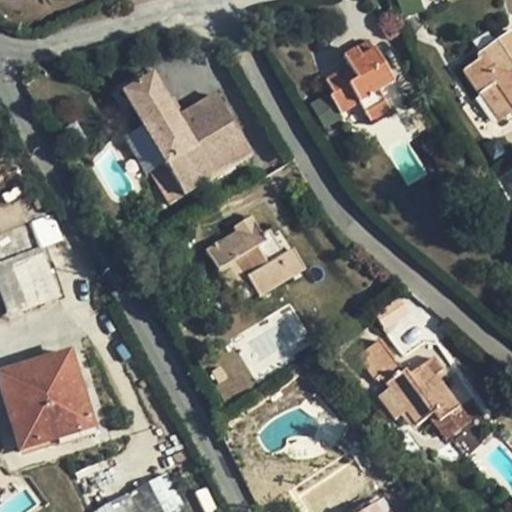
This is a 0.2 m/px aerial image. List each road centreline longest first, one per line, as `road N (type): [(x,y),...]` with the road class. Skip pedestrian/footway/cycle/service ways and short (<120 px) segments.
road 1 (residential): [(244,511),(5,84),(1,39)]
road 2 (residential): [(218,0),(348,216),(511,358)]
road 3 (residential): [(218,0),(27,44),(1,39)]
